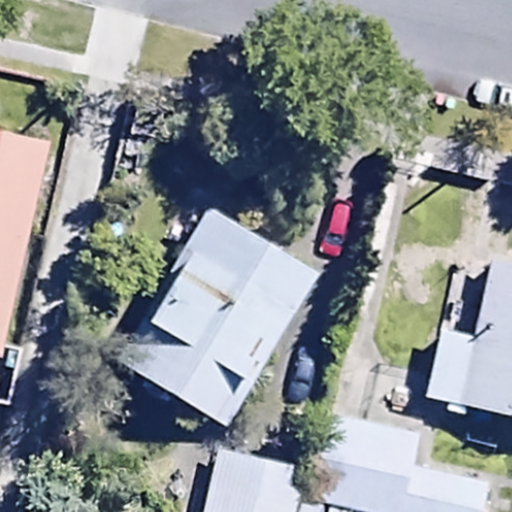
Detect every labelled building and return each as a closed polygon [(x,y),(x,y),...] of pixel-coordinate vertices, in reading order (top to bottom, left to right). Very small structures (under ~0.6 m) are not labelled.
[(0,322),(20,238),(36,242),(54,169),(37,165),(43,142),(0,131),(0,322)] [(221,429),(310,273),(193,206),(104,362),(221,429)] [(511,261),(479,255),(463,334),(431,328),(417,396),(511,415),(511,261)] [(311,511),(312,507),(334,511),(480,511),(487,483),(407,467),(414,434),(310,413),(289,511),(311,511)] [(284,511),(296,469),(217,447),(199,511),(284,511)]
